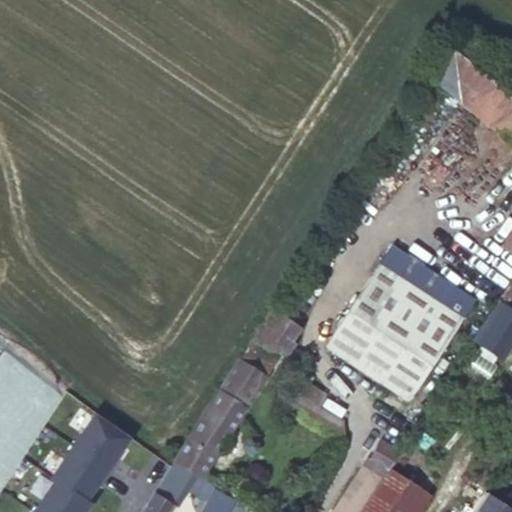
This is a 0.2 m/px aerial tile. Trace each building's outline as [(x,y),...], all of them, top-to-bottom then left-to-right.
[(511,141),(511,96),(451,50),(432,79),(458,99),(457,100),(511,141)] [(511,230),(501,247),(511,253),(511,230)] [(389,250),(379,265),(460,318),(469,303),(389,250)] [(460,318),(379,265),(377,264),(325,345),(409,399),(461,319),(460,318)] [(475,340),(502,358),(511,342),(511,311),(499,303),(475,340)] [(301,327),(273,309),(254,337),(286,358),(295,343),(292,341),(301,327)] [(277,358),(252,341),(239,360),(265,378),(277,358)] [(265,378),(239,360),(218,391),(244,409),(265,378)] [(294,392),(313,403),(321,391),(303,379),(302,378),(294,392)] [(244,409),(218,391),(174,462),(192,473),(196,476),(199,479),(244,409)] [(339,439),(340,438),(344,432),(343,420),(319,406),(313,403),(294,392),(293,391),(283,408),(339,439)] [(313,403),(319,406),(327,394),(321,391),(313,403)] [(130,436),(94,411),(47,478),(51,481),(29,511),(83,511),(91,501),(87,498),(130,436)] [(388,471),(400,452),(380,440),(368,460),(388,471)] [(388,471),(368,460),(365,466),(380,476),(383,478),(388,471)] [(174,462),(154,491),(140,511),(167,511),(173,504),(192,473),(174,462)] [(365,466),(362,464),(332,510),(333,511),(356,511),(380,476),(365,466)] [(404,511),(419,490),(390,470),(362,511),(404,511)] [(192,473),(173,504),(177,506),(196,476),(192,473)] [(420,511),(431,497),(419,490),(404,511),(420,511)] [(511,511),(511,509),(487,492),(473,511),(511,511)]
